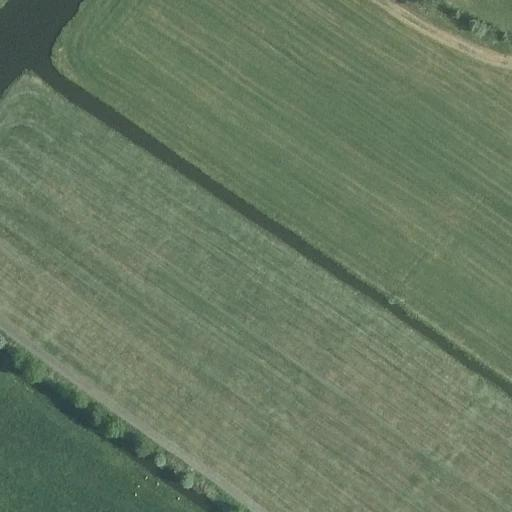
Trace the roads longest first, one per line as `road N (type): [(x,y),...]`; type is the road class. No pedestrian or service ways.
road 1 (track): [(0,322),(262,511)]
road 2 (track): [(511,62),(374,0)]
